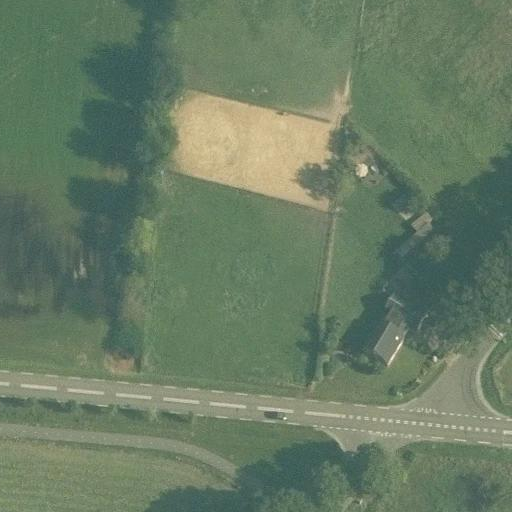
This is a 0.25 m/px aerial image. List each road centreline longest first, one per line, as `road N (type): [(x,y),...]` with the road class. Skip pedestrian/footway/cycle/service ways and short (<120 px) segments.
road 1 (secondary): [(371,419),(0,386)]
road 2 (unclassified): [(447,427),(453,374),(511,321)]
